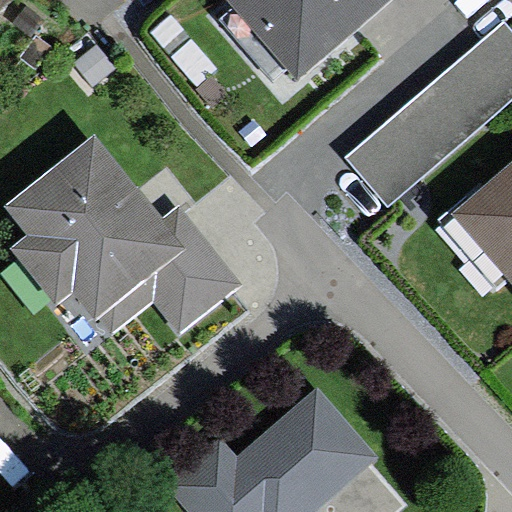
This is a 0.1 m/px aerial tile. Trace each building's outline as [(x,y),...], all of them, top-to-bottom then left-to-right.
[(369,0),(255,0),(301,51),(369,0)] [(392,214),(511,111),(511,30),(510,28),(349,165),(392,214)] [(94,157),(9,224),(98,335),(147,296),(176,333),(226,293),(190,247),(175,258),(94,157)] [(511,275),(511,184),(466,224),(511,275)] [(213,458),(171,495),(186,511),(311,511),(364,465),(311,406),(231,478),(213,458)]
